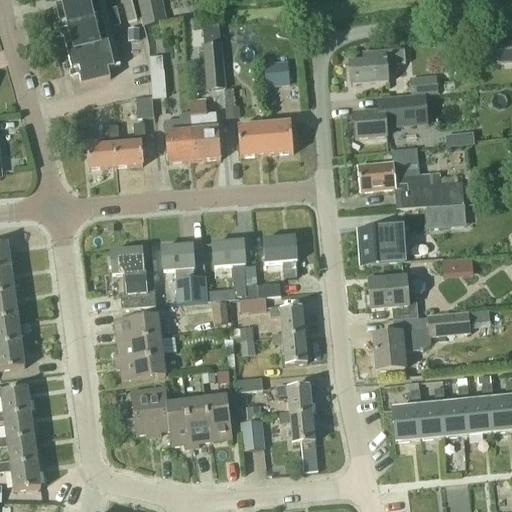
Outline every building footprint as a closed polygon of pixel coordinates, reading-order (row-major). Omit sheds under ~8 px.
[(99,10),(96,0),(62,0),(64,6),(55,8),(58,20),(99,10)] [(130,0),(121,0),(124,12),(133,9),(130,0)] [(166,23),(161,0),(135,0),(142,28),(166,23)] [(118,17),(116,9),(109,11),(107,15),(108,20),(118,17)] [(133,9),(124,12),(127,24),(136,22),(133,9)] [(58,20),(67,55),(108,44),(99,10),(58,20)] [(113,28),(120,26),(118,17),(108,20),(109,25),(113,28)] [(202,47),(207,93),(226,91),(221,45),(220,46),(218,24),(202,26),(204,47),(202,47)] [(511,39),(495,41),(497,66),(511,64),(511,39)] [(114,69),(108,44),(67,55),(73,79),(79,78),(81,88),(110,81),(107,71),(114,69)] [(362,55),(362,63),(348,64),(350,88),(389,85),(388,67),(404,66),(403,51),(362,55)] [(271,87),(299,82),(294,56),(267,61),(271,87)] [(162,58),(148,59),(152,102),(165,101),(162,58)] [(436,78),(409,80),(410,99),(437,96),(436,78)] [(386,131),(403,130),(428,127),(425,98),(378,102),(379,115),(353,118),(355,141),(387,139),(386,131)] [(151,99),(135,101),(137,122),(153,120),(151,99)] [(220,162),(217,130),(216,115),(206,115),(205,101),(189,103),(190,114),(194,164),(220,162)] [(167,166),(194,164),(190,114),(179,115),(180,122),(164,124),(167,166)] [(290,124),(264,126),(266,158),(293,156),(290,124)] [(135,145),(118,146),(120,170),(142,168),(141,146),(145,145),(144,126),(133,127),(135,145)] [(240,160),(266,158),(264,126),(237,129),(240,160)] [(108,147),(86,148),(88,173),(120,170),(118,146),(117,128),(106,129),(108,147)] [(90,132),(76,133),(76,145),(91,144),(90,132)] [(446,136),(447,144),(473,142),(472,133),(446,136)] [(397,212),(468,207),(472,206),(471,202),(476,202),(474,184),(448,186),(447,182),(440,183),(440,175),(420,177),(417,150),(392,153),(393,166),(357,169),(360,195),(395,192),(397,212)] [(463,208),(424,211),(425,229),(465,226),(463,208)] [(405,264),(402,230),(358,233),(360,268),(405,264)] [(295,265),(296,265),(294,241),(263,243),(265,267),(283,266),(284,281),(296,280),(295,265)] [(243,268),(245,268),(243,244),(212,247),(214,271),(232,269),(234,300),(245,299),(243,268)] [(0,267),(10,266),(7,245),(0,246),(0,267)] [(203,281),(193,282),(192,272),(194,272),(192,248),(161,251),(163,274),(180,273),(181,283),(174,283),(176,309),(186,308),(205,306),(203,281)] [(261,250),(254,251),(255,264),(262,263),(261,250)] [(152,274),(143,275),(141,252),(110,255),(112,279),(125,278),(126,295),(119,295),(121,312),(155,309),(152,274)] [(450,261),(450,277),(480,276),(479,259),(450,261)] [(0,292),(14,291),(10,266),(0,267),(0,292)] [(417,279),(397,280),(367,284),(371,313),(391,310),(392,323),(417,321),(415,300),(418,299),(418,296),(420,296),(425,292),(424,285),(420,281),(417,282),(417,279)] [(279,286),(256,288),(257,301),(280,299),(279,286)] [(0,317),(17,315),(14,291),(0,292),(0,317)] [(265,301),(239,303),(240,316),(266,315),(265,301)] [(279,319),(281,336),(281,341),(304,338),(301,311),(280,313),(279,308),(269,309),(270,320),(279,319)] [(471,331),(481,330),(490,329),(488,313),(469,315),(471,331)] [(0,343),(20,340),(17,315),(0,317),(0,343)] [(393,336),(373,338),(377,374),(406,371),(404,354),(422,352),(430,346),(430,341),(470,337),(467,315),(426,318),(426,320),(392,324),(393,336)] [(116,343),(160,337),(158,317),(114,323),(116,343)] [(239,331),(240,344),(253,343),(252,330),(239,331)] [(281,341),(281,336),(272,337),(273,348),(282,347),(284,368),(307,366),(304,338),(281,341)] [(163,358),(160,337),(116,343),(118,357),(114,357),(115,364),(163,358)] [(20,340),(0,343),(0,373),(24,370),(20,340)] [(254,357),(253,343),(240,344),(241,358),(254,357)] [(163,358),(115,364),(116,371),(120,371),(122,384),(165,378),(163,358)] [(261,381),(237,383),(238,395),(262,393),(261,381)] [(507,401),(492,403),(488,403),(491,436),(511,433),(511,384),(505,385),(507,401)] [(482,403),(468,405),(464,405),(467,438),(491,436),(488,403),(492,403),(491,386),(481,387),(482,403)] [(309,389),(287,391),(287,387),(276,388),(277,399),(287,398),(288,415),(289,420),(312,418),(309,389)] [(459,405),(444,407),(440,407),(443,441),(467,438),(464,405),(468,405),(467,388),(457,389),(459,405)] [(0,399),(2,415),(3,419),(30,415),(27,390),(0,393),(0,399)] [(160,435),(169,434),(166,406),(167,406),(165,390),(147,392),(154,440),(161,439),(160,435)] [(435,408),(420,409),(416,410),(419,443),(443,441),(440,407),(444,407),(443,391),(433,392),(435,408)] [(154,440),(147,392),(130,395),(136,438),(146,437),(147,441),(154,440)] [(416,410),(420,409),(419,393),(409,394),(411,409),(391,411),(395,445),(419,443),(416,410)] [(206,401),(211,445),(232,442),(226,398),(206,401)] [(198,446),(211,445),(206,401),(185,404),(191,451),(198,450),(198,446)] [(191,451),(185,404),(167,406),(166,406),(169,434),(171,450),(184,448),(185,452),(191,451)] [(260,408),(245,409),(247,424),(261,423),(260,408)] [(3,419),(2,415),(0,415),(0,425),(4,425),(6,439),(7,444),(34,440),(30,415),(3,419)] [(314,445),(312,418),(289,420),(288,415),(279,416),(279,426),(289,425),(291,447),(314,445)] [(240,426),(243,454),(265,451),(262,424),(240,426)] [(0,449),(7,449),(9,464),(10,469),(37,465),(34,440),(7,444),(6,439),(0,440),(0,449)] [(10,469),(9,464),(0,465),(0,475),(11,474),(13,494),(41,490),(37,465),(10,469)]
